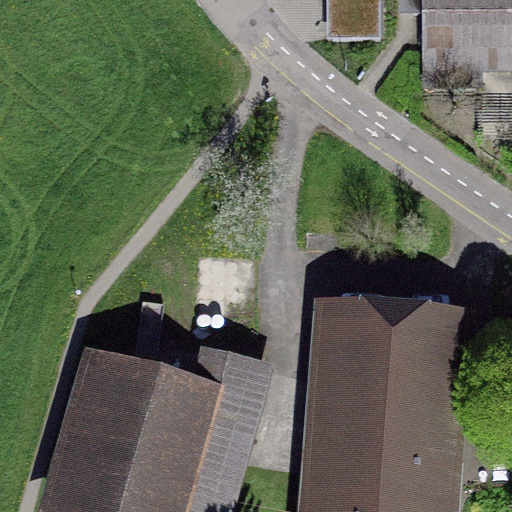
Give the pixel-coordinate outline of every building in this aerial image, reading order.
[(379,0),(326,0),(328,41),(380,40),(379,0)] [(511,0),(425,0),(425,63),(511,62),(511,0)] [(305,511),(459,511),(473,325),(321,314),(305,511)] [(206,395),(245,406),(256,369),(203,354),(193,392),(206,395)] [(173,511),(206,395),(193,392),(107,367),(65,511),(173,511)]
